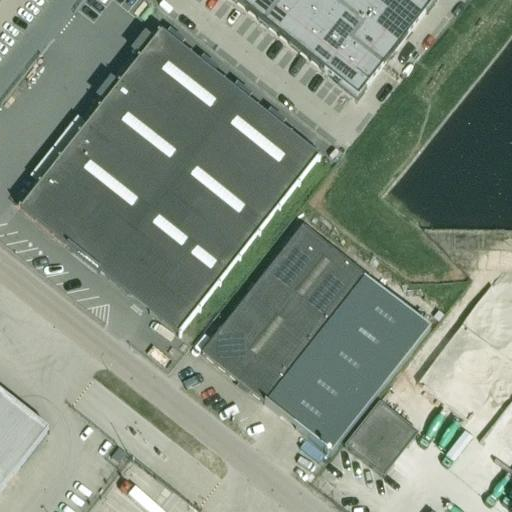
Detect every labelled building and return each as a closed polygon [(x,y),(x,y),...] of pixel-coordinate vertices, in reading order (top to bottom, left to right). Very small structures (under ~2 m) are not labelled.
[(230,0),(341,87),(338,90),(356,105),(366,93),(365,91),(425,15),(426,17),(436,4),(431,0),(230,0)] [(319,163),(157,35),(156,36),(158,38),(139,62),(137,60),(136,61),(138,63),(120,87),(118,85),(117,86),(119,88),(100,112),(98,110),(97,111),(99,113),(80,137),(78,135),(77,136),(79,138),(60,162),(58,160),(57,162),(59,163),(40,187),(38,185),(37,187),(39,188),(21,211),(19,210),(18,211),(180,340),(181,338),(179,337),(197,314),(199,315),(200,314),(198,312),(217,288),(219,290),(220,289),(218,287),(237,263),(239,265),(240,264),(238,262),(257,238),(259,240),(260,239),(258,237),(277,213),(279,215),(279,213),(278,212),(296,188),(298,190),(299,188),(297,187),(316,163),(318,164),(319,163)] [(301,229),(201,357),(329,459),(430,332),(363,280),(364,279),(301,229)] [(433,371),(420,385),(481,443),(511,410),(511,370),(484,344),(456,373),(446,364),(436,375),(433,371)] [(0,492),(48,433),(0,395),(0,492)] [(382,479),(417,436),(379,406),(344,449),(382,479)]
